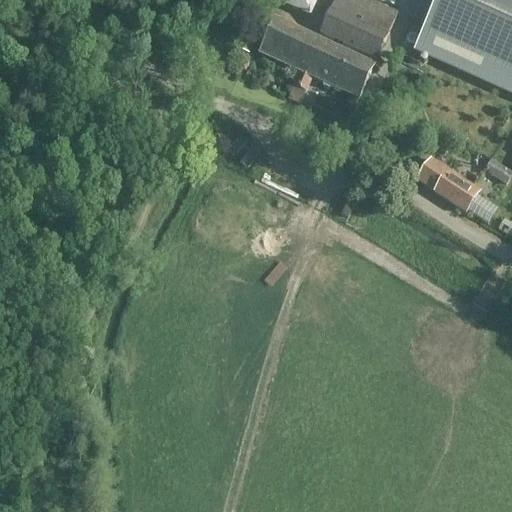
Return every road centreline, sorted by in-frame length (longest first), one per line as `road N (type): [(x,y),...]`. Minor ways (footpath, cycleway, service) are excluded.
road 1 (unknown): [(23,0),(124,83),(168,148),(101,299),(55,433),(0,485)]
road 2 (track): [(88,0),(115,41),(158,75),(196,97),(346,150),(511,257)]
road 3 (track): [(229,511),(313,212),(346,150)]
